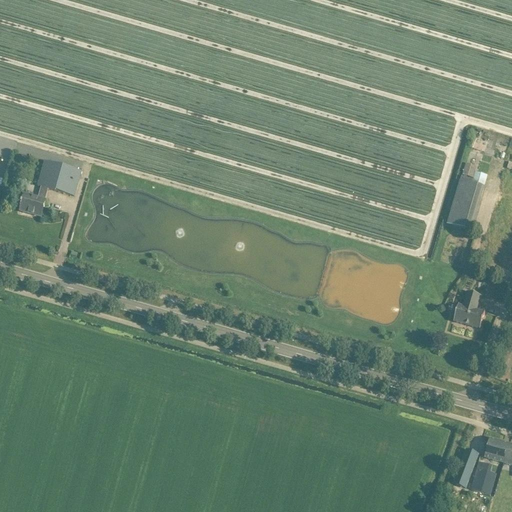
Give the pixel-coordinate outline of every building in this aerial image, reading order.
[(75,197),(77,187),(93,131),(58,121),(39,188),(41,189),(38,200),(24,196),(21,206),(22,206),(20,212),(42,218),(46,202),(45,201),(49,190),(75,197)] [(486,142),(470,140),(469,152),(485,154),(486,142)] [(462,163),(447,226),(472,232),(485,175),(474,172),(476,166),(462,163)] [(477,311),(481,297),(467,293),(463,307),(459,306),(454,323),(480,330),(485,313),(477,311)] [(511,446),(490,440),(485,458),(495,462),(511,466),(511,446)] [(475,464),(464,460),(455,484),(466,489),(475,464)] [(486,495),(494,468),(479,463),(471,491),(486,495)]
